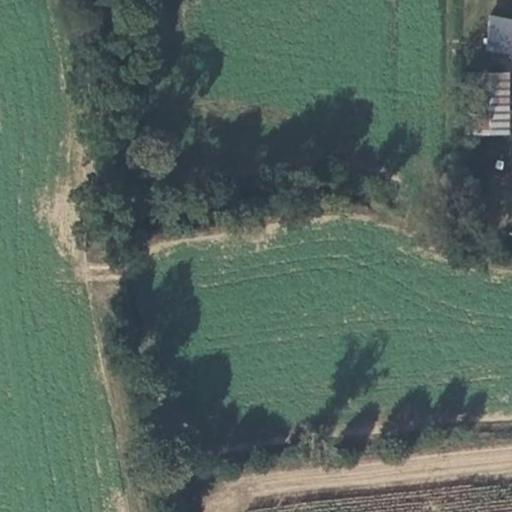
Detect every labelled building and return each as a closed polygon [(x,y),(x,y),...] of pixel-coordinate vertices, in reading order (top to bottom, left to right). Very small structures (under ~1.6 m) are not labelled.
[(456,0),(453,19),(470,23),(473,0),(456,0)] [(469,24),(511,32),(511,0),(473,0),(470,23),(469,24)] [(449,47),(448,107),(489,107),(489,49),(449,47)] [(481,115),(481,143),(508,141),(508,115),(481,115)] [(508,152),(508,141),(481,143),(481,154),(508,152)]
